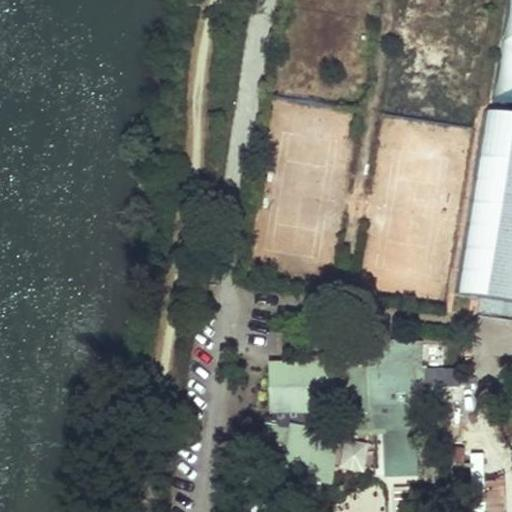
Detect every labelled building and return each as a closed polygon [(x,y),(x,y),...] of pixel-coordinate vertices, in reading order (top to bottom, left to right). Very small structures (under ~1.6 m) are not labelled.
[(511,0),(500,0),(482,111),(511,115),(511,0)] [(453,294),(511,303),(511,115),(482,111),(453,294)] [(511,310),(496,308),(494,319),(511,322),(511,310)] [(321,357),(324,419),(340,418),(340,437),(349,437),(359,436),(360,477),(417,475),(415,419),(389,420),(389,401),(414,401),(413,379),(388,380),(386,354),(321,357)] [(389,420),(415,419),(414,401),(389,401),(389,420)] [(304,410),(283,410),(283,429),(305,428),(304,410)] [(351,486),(418,484),(417,475),(360,477),(359,436),(349,437),(351,486)]
